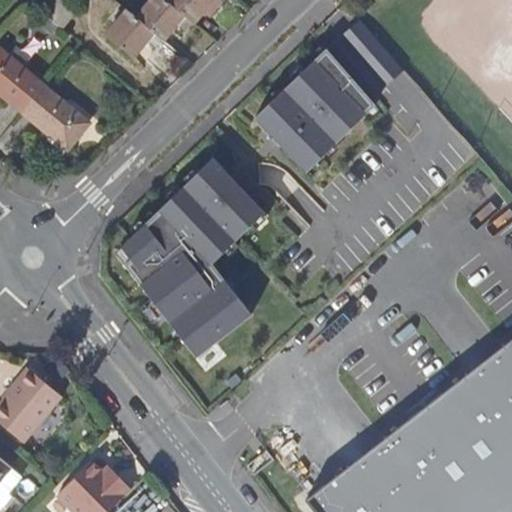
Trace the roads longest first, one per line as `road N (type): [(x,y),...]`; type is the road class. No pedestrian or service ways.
road 1 (residential): [(51,233),(296,0)]
road 2 (unknown): [(224,68),(282,154),(294,201),(278,243),(208,320)]
road 3 (unclassified): [(53,275),(235,511)]
